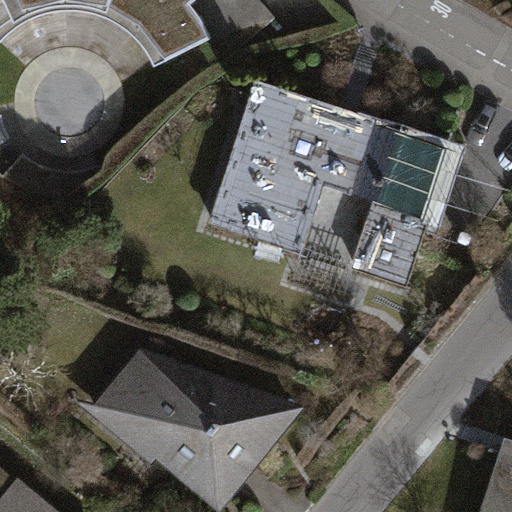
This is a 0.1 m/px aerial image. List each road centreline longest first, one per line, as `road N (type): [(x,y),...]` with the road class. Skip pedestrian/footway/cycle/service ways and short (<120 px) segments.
road 1 (residential): [(348,511),(511,310)]
road 2 (residential): [(392,0),(511,70)]
